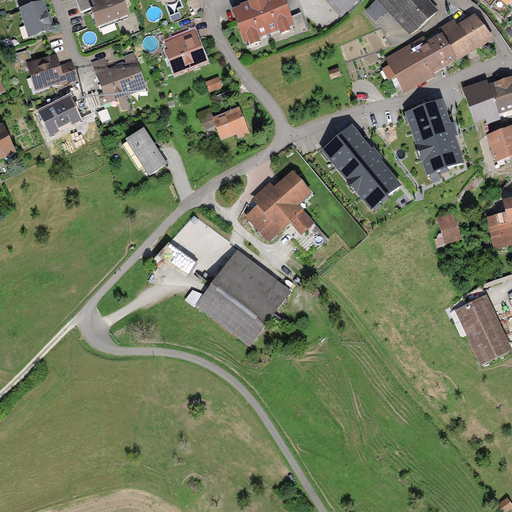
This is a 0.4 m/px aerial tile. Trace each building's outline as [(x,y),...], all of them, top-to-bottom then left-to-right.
[(80,12),(92,7),(89,0),(78,0),(76,1),(80,12)] [(120,0),(89,0),(92,7),(98,23),(125,14),(120,0)] [(248,0),(249,2),(241,5),(241,6),(232,9),(245,44),(249,42),(251,46),(261,42),(259,38),(279,31),(281,35),(291,31),(290,27),(294,25),(284,0),(248,0)] [(326,0),(341,17),(359,0),(326,0)] [(377,0),(366,11),(376,22),(386,12),(409,36),(436,11),(426,0),(377,0)] [(511,5),(511,0),(496,0),(490,8),(504,19),(510,11),(509,10),(511,5)] [(20,7),(29,38),(54,30),(52,24),(53,23),(50,12),(47,13),(44,1),(20,7)] [(446,34),(443,36),(457,59),(458,60),(492,39),(476,13),(456,25),(454,21),(443,28),(446,34)] [(178,43),(164,49),(173,73),(196,64),(195,60),(203,57),(192,28),(175,35),(178,43)] [(434,72),(457,59),(443,36),(421,49),(434,72)] [(437,77),(434,72),(421,49),(410,55),(406,48),(384,61),(388,67),(393,76),(404,95),(437,77)] [(27,65),(33,63),(29,50),(11,56),(16,71),(28,67),(27,65)] [(105,59),(92,64),(102,92),(98,94),(103,106),(118,100),(121,110),(130,107),(126,95),(147,88),(134,53),(123,57),(126,63),(109,69),(105,59)] [(33,63),(27,65),(28,67),(35,91),(62,83),(63,86),(78,81),(73,62),(60,66),(57,56),(33,63)] [(388,79),(393,76),(388,67),(383,70),(388,79)] [(339,69),(329,72),(331,79),(341,76),(339,69)] [(511,77),(489,85),(499,115),(511,110),(511,77)] [(219,78),(206,82),(209,92),(222,88),(219,78)] [(503,125),(499,115),(489,85),(488,82),(465,90),(475,122),(485,118),(489,130),(503,125)] [(232,90),(216,96),(219,104),(235,98),(232,90)] [(95,93),(89,95),(94,108),(100,106),(95,93)] [(70,95),(39,111),(51,135),(82,120),(70,95)] [(424,108),(406,114),(427,176),(464,163),(443,101),(424,108)] [(238,139),(250,134),(240,107),(222,115),(213,118),(210,108),(198,114),(204,131),(216,127),(221,141),(237,135),(238,139)] [(3,125),(0,125),(0,161),(17,153),(3,125)] [(377,153),(353,125),(320,152),(372,213),(404,186),(377,153)] [(511,127),(486,135),(495,162),(510,157),(510,159),(511,158),(511,127)] [(145,128),(126,141),(149,177),(168,164),(160,151),(145,128)] [(257,206),(246,217),(268,243),(291,223),(301,235),(314,224),(298,206),(312,194),(294,174),(285,182),(275,190),(270,185),(252,201),(257,206)] [(506,214),(488,218),(495,250),(511,245),(511,198),(503,201),(506,214)] [(452,215),(436,220),(441,236),(436,237),(439,247),(460,241),(452,215)] [(194,270),(199,261),(179,251),(175,260),(194,270)] [(237,253),(197,307),(250,346),(290,292),(237,253)] [(469,305),(455,311),(481,365),(511,350),(511,349),(487,296),(469,305)] [(505,500),(496,508),(499,511),(506,511),(511,508),(505,500)]
